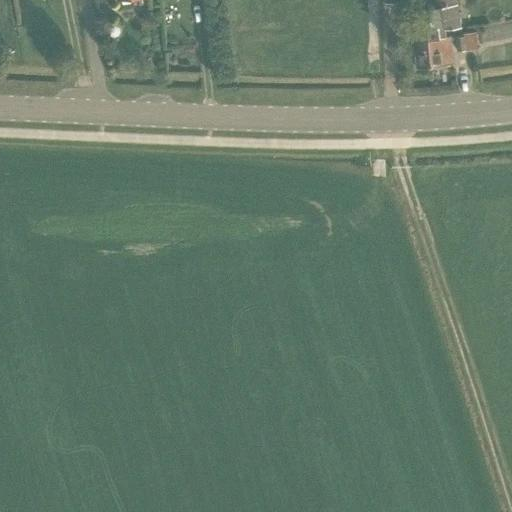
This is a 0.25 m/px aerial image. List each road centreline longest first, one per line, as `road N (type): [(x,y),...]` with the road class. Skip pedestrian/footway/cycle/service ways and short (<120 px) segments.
road 1 (tertiary): [(0,109),(313,120),(511,110)]
road 2 (track): [(511,499),(393,120)]
